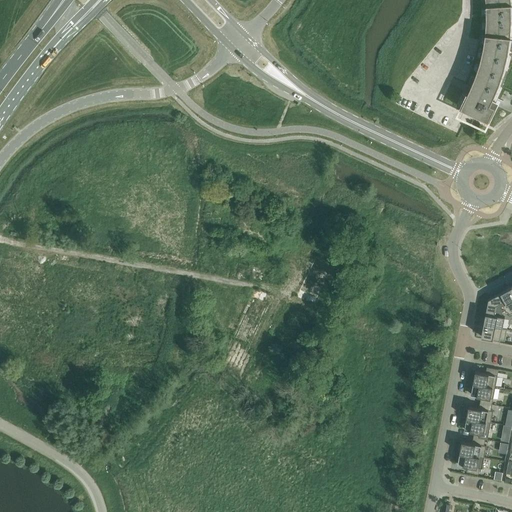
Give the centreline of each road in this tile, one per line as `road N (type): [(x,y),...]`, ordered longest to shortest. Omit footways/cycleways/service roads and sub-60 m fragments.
road 1 (unclassified): [(281,290),(0,239)]
road 2 (unclassified): [(0,163),(53,113),(107,95),(183,87),(233,50)]
road 3 (residential): [(461,343),(470,297),(453,248),(472,199)]
road 4 (residential): [(434,486),(461,343)]
road 5 (unknown): [(465,0),(451,49),(422,88),(428,104),(451,114)]
road 6 (unclassified): [(102,511),(75,467),(0,424)]
road 7 (unclassified): [(306,96),(427,157)]
road 8 (primary): [(0,119),(83,16)]
